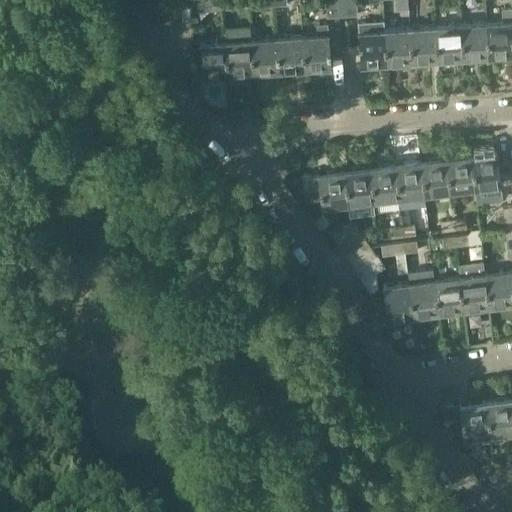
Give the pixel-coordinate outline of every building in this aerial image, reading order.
[(141,0),(130,0),(132,24),(143,23),(141,0)] [(154,0),(141,0),(143,23),(156,23),(154,0)] [(164,0),(154,0),(156,23),(166,22),(164,0)] [(164,0),(166,22),(178,21),(176,0),(164,0)] [(190,0),(176,0),(178,21),(192,20),(190,0)] [(210,0),(211,10),(223,9),(222,0),(210,0)] [(222,0),(223,9),(235,8),(234,0),(222,0)] [(325,0),(327,17),(342,16),(340,0),(325,0)] [(340,0),(342,16),(358,15),(356,0),(340,0)] [(502,20),(486,21),(489,54),(491,54),(493,59),(503,58),(504,53),(511,52),(511,6),(501,7),(502,20)] [(486,21),(461,23),(463,56),(465,56),(467,61),(477,60),(479,55),(489,54),(486,21)] [(302,34),(304,67),(330,65),(327,22),(316,23),(317,33),(302,34)] [(435,25),(437,58),(463,56),(461,23),(435,25)] [(412,59),(437,58),(435,25),(409,26),(412,59)] [(409,26),(384,28),(386,61),(390,61),(391,66),(401,65),(402,60),(412,59),(409,26)] [(360,63),(386,61),(384,28),(358,30),(360,63)] [(201,74),(227,72),(225,39),(225,33),(216,34),(216,40),(199,41),(201,74)] [(302,34),(276,36),(278,69),(281,69),(282,73),(295,72),(295,68),(304,67),(302,34)] [(253,70),(278,69),(276,36),(251,37),(253,70)] [(227,72),(253,70),(251,37),(225,39),(227,72)] [(470,153),(475,186),(501,182),(496,150),(470,153)] [(449,189),(475,186),(470,153),(445,156),(449,189)] [(424,192),(449,189),(445,156),(420,159),(424,192)] [(398,195),(424,192),(420,159),(394,162),(398,195)] [(373,198),(398,195),(394,162),(369,166),(373,198)] [(348,202),(373,198),(369,166),(343,169),(348,202)] [(321,205),(348,202),(343,169),(317,172),(321,205)] [(511,230),(511,204),(502,206),(505,231),(511,230)] [(453,218),(454,229),(466,227),(465,217),(453,218)] [(441,230),(454,229),(453,218),(440,220),(441,230)] [(344,228),(349,236),(359,229),(354,221),(344,228)] [(402,225),(403,235),(415,234),(414,223),(402,225)] [(391,237),(403,235),(402,225),(389,226),(391,237)] [(339,243),(349,236),(344,228),(333,235),(339,243)] [(480,228),(472,229),(473,232),(474,243),(481,242),(480,228)] [(359,229),(349,236),(339,243),(345,254),(367,240),(359,229)] [(454,234),(456,245),(468,244),(467,233),(454,234)] [(443,247),(456,245),(454,234),(442,236),(443,247)] [(404,241),(405,252),(418,250),(416,240),(404,241)] [(405,252),(404,241),(381,244),(382,255),(405,252)] [(355,269),(377,255),(370,245),(349,259),(355,269)] [(376,271),(384,266),(377,255),(355,269),(370,291),(378,286),(376,271)] [(511,274),(511,268),(485,271),(489,304),(511,301),(511,274)] [(464,307),(489,304),(485,271),(460,274),(464,307)] [(438,311),(464,307),(460,274),(434,278),(438,311)] [(434,278),(409,281),(413,314),(438,311),(434,278)] [(387,317),(413,314),(409,281),(383,284),(387,317)] [(511,408),(511,397),(485,400),(489,433),(511,430),(511,408)] [(463,436),(489,433),(485,400),(459,404),(463,436)] [(511,464),(510,462),(499,468),(505,477),(511,472),(511,464)] [(494,484),(505,477),(499,468),(489,475),(494,484)] [(511,480),(498,490),(504,499),(511,493),(511,480)]
